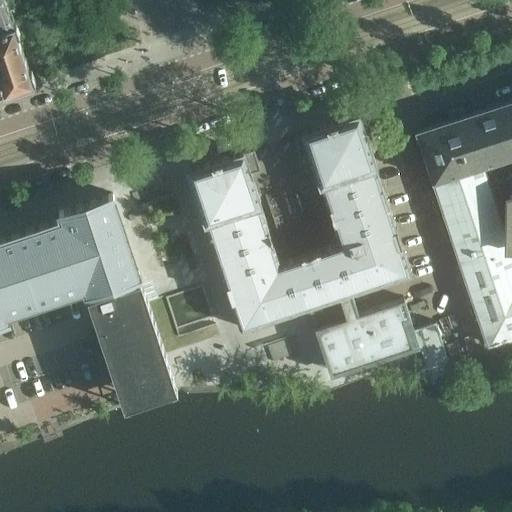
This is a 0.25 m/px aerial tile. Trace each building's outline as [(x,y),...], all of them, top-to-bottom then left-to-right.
[(0,0),(0,27),(13,23),(5,0),(0,0)] [(32,81),(13,23),(0,27),(0,75),(5,90),(32,81)] [(511,99),(421,129),(417,130),(418,133),(419,133),(487,341),(486,341),(487,344),(490,343),(511,335),(511,99)] [(241,327),(307,305),(311,317),(314,316),(318,327),(315,328),(328,367),(330,366),(332,371),(338,369),(339,372),(407,349),(406,346),(419,342),(431,381),(455,379),(436,320),(414,327),(404,296),(358,312),(351,290),(356,288),(356,289),(410,271),(400,242),(401,242),(400,239),(397,230),(396,227),(396,228),(375,164),(358,113),(340,119),(340,118),(321,124),(322,125),(304,131),(304,132),(294,136),(300,155),(311,152),(321,182),(341,241),(319,248),(315,249),(316,249),(304,253),(304,252),(301,254),(279,261),(260,202),(250,171),(260,168),(254,149),(243,152),(243,151),(225,157),(225,156),(207,162),(207,163),(188,169),(205,220),(206,220),(227,284),(226,284),(227,287),(228,287),(231,296),(230,296),(231,299),(232,298),(241,327)] [(5,312),(84,286),(124,406),(177,388),(114,197),(113,193),(108,194),(108,195),(63,209),(59,211),(60,215),(61,215),(61,217),(0,237),(0,320),(3,319),(3,320),(8,318),(6,313),(6,314),(5,312)] [(299,353),(293,337),(267,345),(272,361),(299,353)] [(0,439),(94,408),(92,401),(101,398),(88,359),(79,362),(76,352),(0,376),(0,439)]
